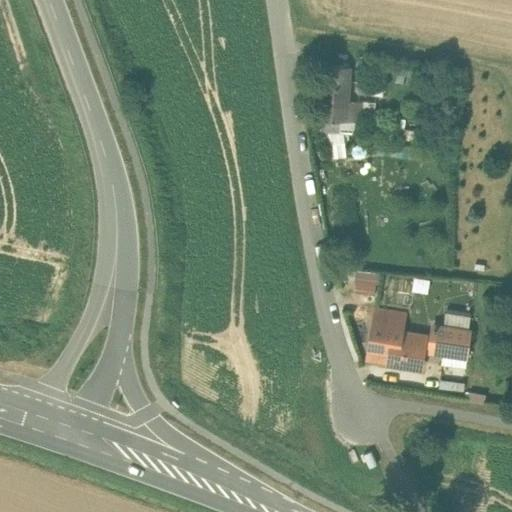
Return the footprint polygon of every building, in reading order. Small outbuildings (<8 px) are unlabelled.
[(351,66),(321,65),(319,105),(329,106),(330,95),(350,96),(351,66)] [(360,82),(359,92),(384,94),(384,83),(360,82)] [(350,96),(330,95),(329,106),(349,108),(349,101),(350,96)] [(364,102),(349,101),(349,108),(348,120),(362,121),(364,102)] [(329,106),(319,105),(318,119),(348,120),(349,108),(329,106)] [(379,274),(359,272),(358,283),(378,285),(379,274)] [(407,314),(376,308),(369,348),(390,351),(389,361),(422,367),(427,336),(403,332),(407,314)] [(470,332),(433,326),(430,350),(467,355),(470,332)] [(390,351),(369,348),(368,358),(389,361),(390,351)]
